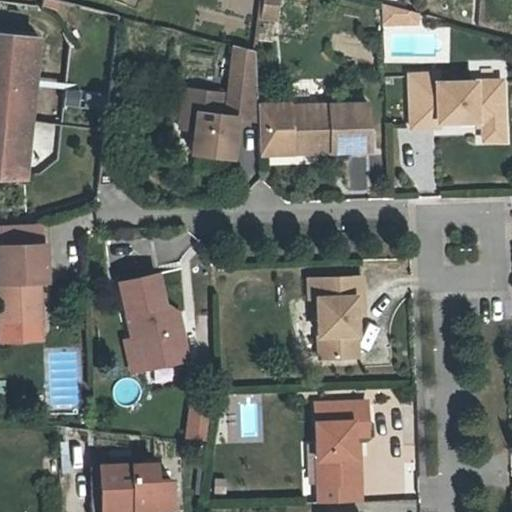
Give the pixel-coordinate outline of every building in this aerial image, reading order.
[(262,0),(260,17),(279,20),(282,0),(262,0)] [(412,9),(377,2),(378,22),(413,20),(412,9)] [(0,89),(34,89),(39,32),(0,33),(0,31),(1,23),(0,22),(0,89)] [(219,59),(240,62),(237,26),(224,22),(219,59)] [(110,52),(98,51),(93,99),(105,101),(110,52)] [(242,94),(240,62),(219,59),(214,91),(223,93),(242,94)] [(172,63),(169,85),(183,88),(181,103),(178,129),(218,135),(223,93),(214,91),(209,91),(212,69),(172,63)] [(471,123),(477,123),(495,123),(493,85),(433,86),(432,73),(405,75),(407,124),(429,123),(436,119),(452,119),(464,119),(471,119),(471,123)] [(276,82),(279,124),(317,121),(317,127),(357,123),(353,76),(276,82)] [(167,101),(181,103),(183,88),(169,85),(167,101)] [(0,89),(0,174),(26,173),(34,89),(0,89)] [(280,130),(317,127),(317,121),(279,124),(280,130)] [(495,123),(477,123),(478,139),(496,138),(495,123)] [(0,226),(0,245),(40,244),(40,224),(0,226)] [(0,245),(0,321),(18,320),(18,325),(39,324),(37,280),(44,280),(43,244),(40,244),(0,245)] [(348,269),(356,268),(355,247),(305,250),(306,270),(313,270),(316,331),(342,329),(342,308),(350,307),(349,286),(348,269)] [(165,294),(171,290),(153,275),(146,248),(110,257),(124,316),(134,314),(142,344),(182,334),(173,298),(167,299),(165,294)] [(348,269),(349,286),(357,286),(356,268),(348,269)] [(351,328),(350,307),(342,308),(342,329),(351,328)] [(134,314),(124,316),(119,318),(126,348),(142,344),(134,314)] [(209,376),(191,374),(187,409),(205,411),(209,376)] [(355,456),(354,430),(346,430),(346,417),(345,409),(361,408),(359,378),(308,380),(310,431),(317,431),(318,457),(355,456)] [(354,417),(346,417),(346,430),(354,430),(354,417)] [(125,483),(149,481),(166,480),(164,449),(151,450),(151,435),(96,438),(98,473),(124,471),(125,483)] [(87,473),(98,473),(96,438),(86,439),(87,473)] [(149,488),(149,481),(125,483),(124,471),(98,473),(99,491),(149,488)] [(355,511),(355,492),(315,493),(316,511),(355,511)]
